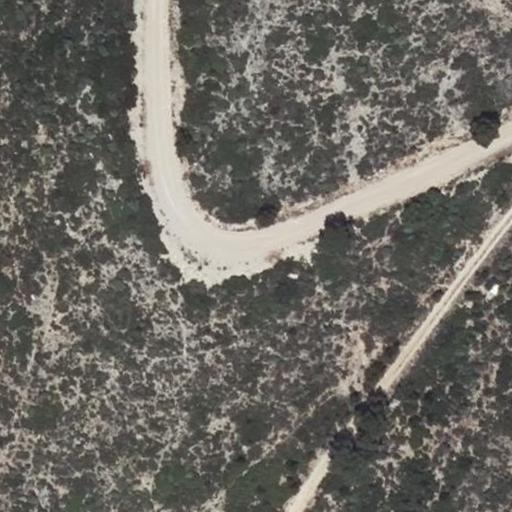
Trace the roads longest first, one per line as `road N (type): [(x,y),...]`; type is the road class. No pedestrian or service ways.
road 1 (track): [(158,0),(153,53),(165,176),(211,242),(250,247),(396,188),(511,129)]
road 2 (track): [(303,511),(366,402),(511,235)]
